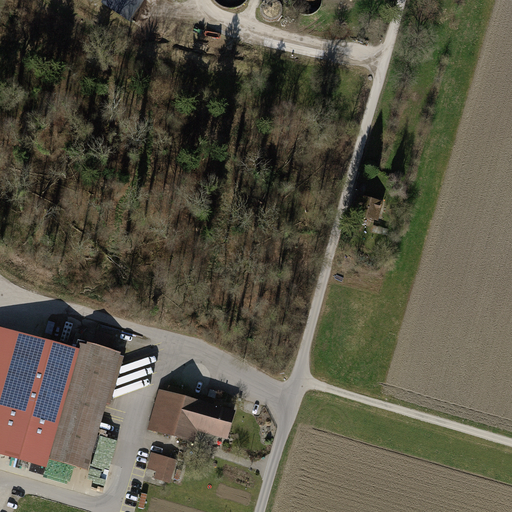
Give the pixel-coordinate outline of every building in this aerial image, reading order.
[(145,0),(104,0),(101,5),(131,23),(145,0)] [(215,0),(219,4),(225,7),(231,8),(238,7),(244,4),(247,0),(215,0)] [(283,11),(283,7),(281,4),(278,1),(275,0),(268,0),(267,0),(264,3),(262,6),(261,9),(261,12),(263,16),(265,18),(268,20),(271,21),(275,21),(278,20),(280,17),(282,14),(283,11)] [(322,0),(292,0),(293,5),(296,10),(300,13),(305,15),(310,15),(315,13),(319,9),(322,5),(322,0)] [(378,222),(383,203),(359,197),(357,205),(355,215),(378,222)] [(78,351),(0,328),(0,456),(47,470),(49,460),(87,470),(107,403),(111,405),(124,358),(120,357),(121,354),(87,344),(86,347),(80,345),(78,351)] [(167,393),(159,390),(147,430),(194,444),(198,432),(228,441),(236,413),(190,399),(192,393),(169,386),(167,393)] [(178,461),(151,453),(146,469),(157,472),(154,479),(170,485),(178,461)]
